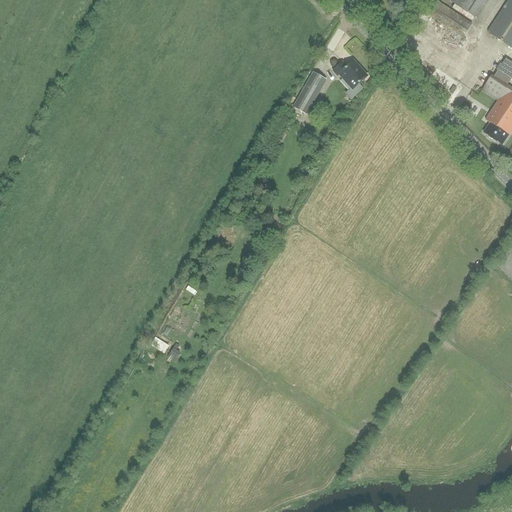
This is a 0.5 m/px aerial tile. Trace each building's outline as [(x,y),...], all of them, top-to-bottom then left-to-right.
[(452,0),(451,1),(477,18),(488,0),(452,0)] [(511,0),(508,0),(489,29),(511,43),(511,0)] [(467,34),(474,22),(438,2),(433,11),(441,15),(439,19),(467,34)] [(511,62),(506,59),(500,68),(511,75),(511,62)] [(354,89),(366,77),(352,62),(347,67),(343,62),(334,71),(338,75),(340,74),(354,89)] [(507,86),(511,77),(511,75),(500,68),(494,77),(507,86)] [(307,115),(327,80),(313,72),(293,107),(307,115)] [(488,121),(490,123),(483,133),(489,137),(502,146),(505,142),(509,135),(511,130),(511,89),(491,76),(482,90),(498,101),(485,120),(488,121)] [(166,354),(171,345),(157,337),(152,345),(166,354)] [(170,356),(176,359),(179,355),(173,351),(170,356)]
